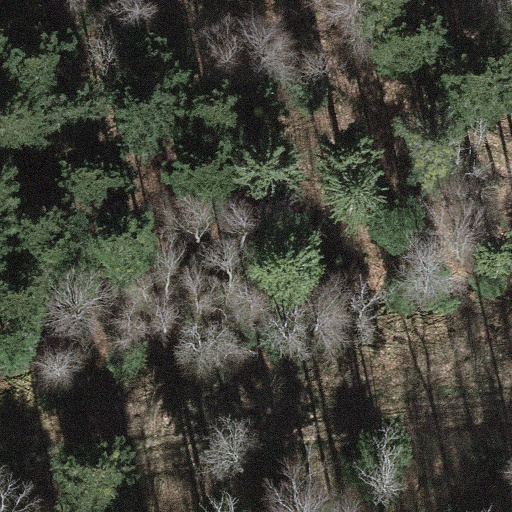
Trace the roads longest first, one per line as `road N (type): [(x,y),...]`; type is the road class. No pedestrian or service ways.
road 1 (track): [(0,494),(511,412)]
road 2 (track): [(511,151),(190,0)]
